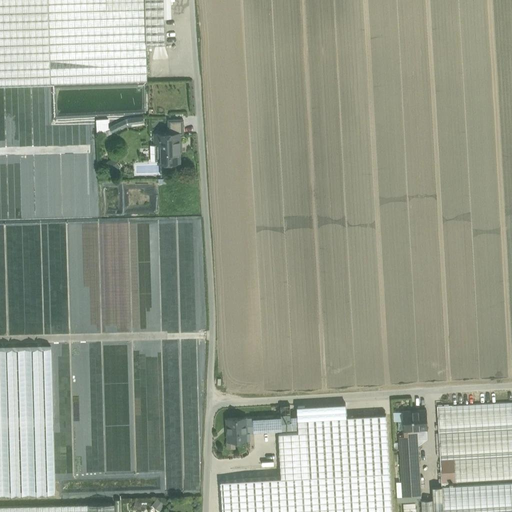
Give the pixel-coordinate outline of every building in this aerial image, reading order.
[(48,0),(0,0),(0,85),(51,84),(48,0)] [(48,0),(51,84),(147,81),(146,45),(165,44),(165,17),(171,17),(170,0),(48,0)] [(97,129),(109,129),(109,117),(97,118),(97,129)] [(143,117),(127,119),(110,127),(112,132),(128,124),(131,123),(132,126),(144,124),(143,117)] [(183,119),(169,119),(169,133),(181,133),(183,133),(183,119)] [(169,133),(154,133),(154,144),(150,144),(150,160),(160,160),(160,161),(168,160),(168,162),(179,161),(179,145),(181,144),(181,133),(169,133)] [(114,160),(108,165),(115,172),(121,166),(114,160)] [(0,348),(0,494),(55,493),(51,347),(0,348)] [(511,393),(443,397),(443,403),(511,399),(511,393)] [(385,400),(297,405),(297,414),(298,430),(299,447),(307,447),(308,464),(389,459),(385,400)] [(511,401),(437,406),(439,432),(511,428),(511,401)] [(293,406),(285,406),(285,415),(293,415),(293,406)] [(426,409),(403,411),(404,429),(417,428),(427,428),(426,409)] [(284,430),(298,430),(297,414),(293,415),(285,415),(245,417),(246,433),(284,430)] [(245,417),(227,418),(228,440),(247,439),(246,433),(245,417)] [(511,428),(439,432),(440,456),(511,451),(511,428)] [(298,430),(284,430),(285,448),(299,447),(298,430)] [(405,436),(399,436),(401,469),(419,468),(417,435),(405,436)] [(299,447),(285,448),(286,465),(308,464),(307,447),(299,447)] [(511,455),(454,459),(455,482),(511,478),(511,455)] [(286,465),(220,469),(222,511),(391,511),(389,459),(308,464),(286,465)] [(454,459),(440,460),(442,483),(455,482),(454,459)] [(419,468),(401,469),(402,481),(420,480),(419,468)] [(420,480),(402,481),(403,496),(421,495),(420,480)] [(511,482),(442,487),(443,510),(511,505),(511,482)] [(442,486),(432,487),(433,499),(433,511),(443,511),(443,510),(442,487),(442,486)] [(433,511),(433,499),(421,499),(422,511),(433,511)] [(89,511),(115,511),(115,503),(89,504),(89,511)]
